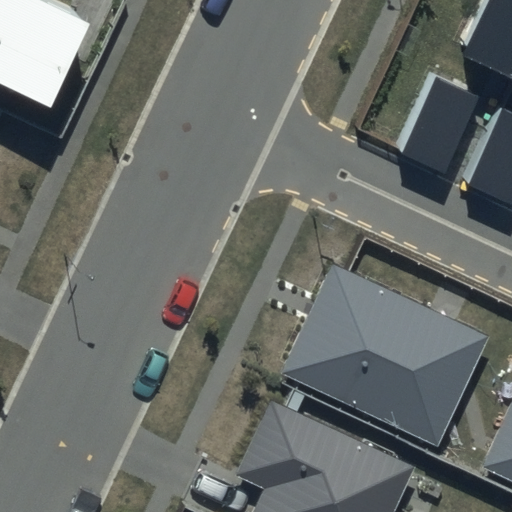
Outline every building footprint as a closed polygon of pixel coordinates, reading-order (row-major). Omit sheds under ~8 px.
[(0,0),(0,72),(29,86),(68,2),(63,0),(0,0)] [(511,0),(459,0),(443,34),(511,66),(511,0)] [(337,265),(323,258),(271,366),(427,440),(478,332),(337,265)] [(511,368),(470,456),(511,475),(511,368)] [(404,457),(260,389),(225,463),(255,476),(237,511),(402,511),(382,503),(404,457)]
